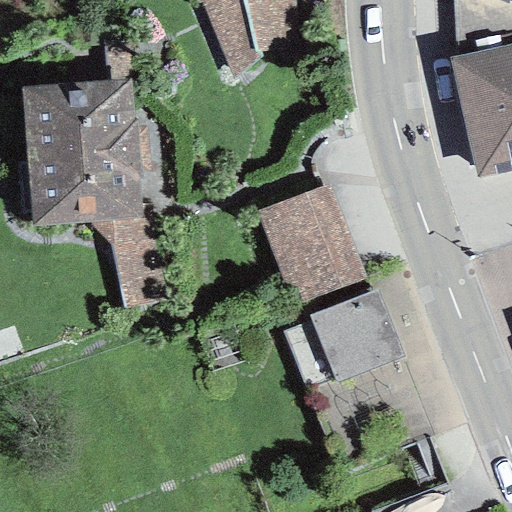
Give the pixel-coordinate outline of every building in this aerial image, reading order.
[(193,0),(193,3),(201,3),(233,80),(260,57),(260,51),(296,50),(293,0),(193,0)] [(511,44),(449,58),(476,177),(511,170),(511,44)] [(23,88),(33,227),(89,223),(142,220),(141,205),(139,181),(142,181),(142,173),(148,173),(145,128),(135,128),(135,122),(131,122),(129,80),(23,88)] [(362,279),(327,187),(257,213),(291,305),(362,279)] [(141,205),(142,220),(89,223),(111,244),(123,309),(168,300),(151,230),(152,205),(141,205)] [(400,356),(374,291),(309,315),(334,382),(400,356)]
